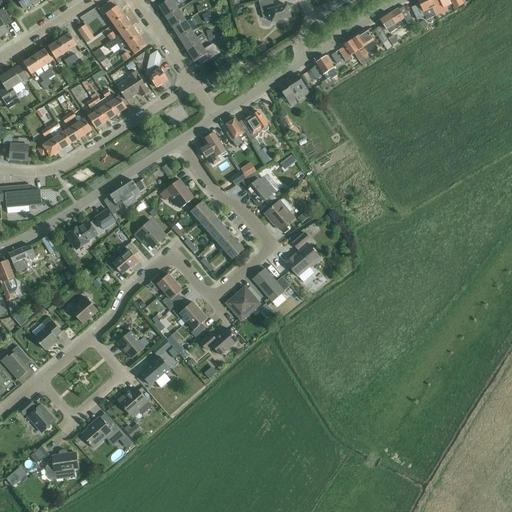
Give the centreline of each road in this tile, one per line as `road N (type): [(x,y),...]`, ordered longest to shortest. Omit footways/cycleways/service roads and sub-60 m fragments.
road 1 (residential): [(209,297),(270,238),(206,184),(179,141)]
road 2 (residential): [(0,170),(54,169),(193,84)]
road 3 (residential): [(0,249),(179,141)]
road 4 (residential): [(91,339),(131,287),(174,254),(209,297)]
road 5 (residential): [(91,339),(122,375),(73,420),(41,381)]
